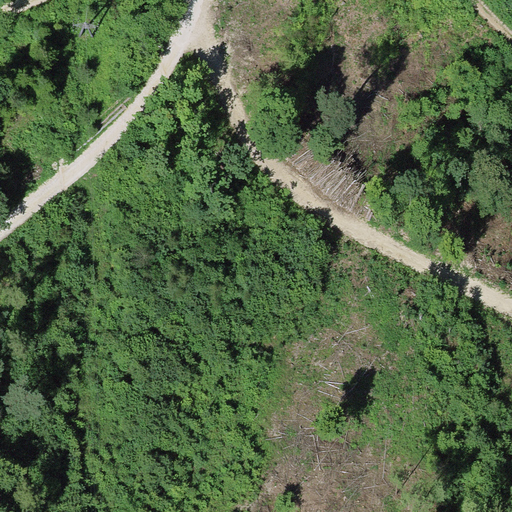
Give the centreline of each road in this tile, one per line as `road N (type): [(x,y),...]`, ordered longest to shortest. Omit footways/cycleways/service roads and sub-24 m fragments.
road 1 (track): [(511,306),(336,216),(276,174),(242,129),(193,19)]
road 2 (track): [(197,0),(193,19),(123,125),(0,228)]
